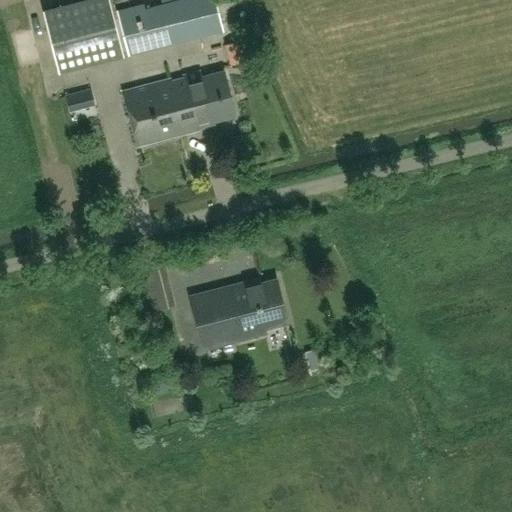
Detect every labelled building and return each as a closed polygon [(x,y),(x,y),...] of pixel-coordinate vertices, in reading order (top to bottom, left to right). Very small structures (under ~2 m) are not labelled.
[(110,0),(78,0),(42,10),(58,71),(124,54),(115,17),(110,0)] [(144,1),(116,8),(118,16),(127,53),(222,29),(214,0),(179,0),(146,9),(144,1)] [(235,115),(224,72),(206,77),(204,71),(173,79),(187,133),(198,130),(197,125),(235,115)] [(57,87),(72,85),(70,73),(55,75),(57,87)] [(187,133),(173,79),(123,92),(137,146),(187,133)] [(91,87),(78,91),(82,107),(95,104),(91,87)] [(164,261),(140,267),(151,309),(174,303),(164,261)] [(287,322),(276,279),(248,286),(246,279),(190,294),(204,350),(268,334),(266,327),(287,322)]
